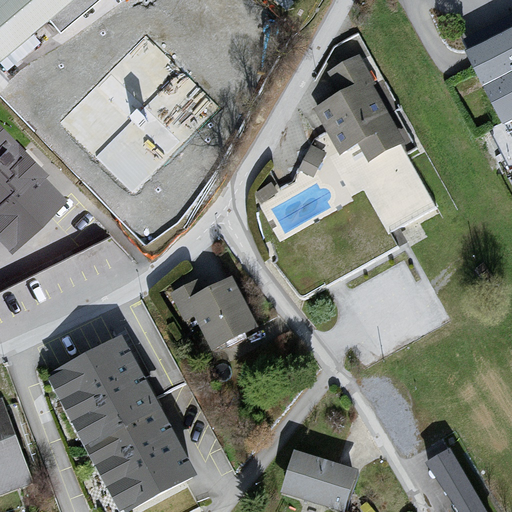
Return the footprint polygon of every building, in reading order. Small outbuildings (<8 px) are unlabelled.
[(0,0),(0,53),(49,11),(61,25),(90,0),(0,0)] [(511,19),(462,47),(508,134),(511,131),(511,19)] [(407,149),(354,57),(323,75),(338,101),(313,115),(339,160),(359,149),(370,169),(407,149)] [(0,131),(0,240),(10,251),(63,198),(0,131)] [(196,284),(169,299),(184,326),(193,321),(216,363),(263,337),(232,281),(203,297),(196,284)] [(121,345),(45,385),(111,511),(148,511),(196,487),(121,345)] [(1,401),(0,401),(0,504),(35,492),(1,401)] [(486,511),(448,451),(429,463),(457,507),(460,511),(486,511)] [(295,455),(281,496),(328,511),(347,511),(360,477),(295,455)]
